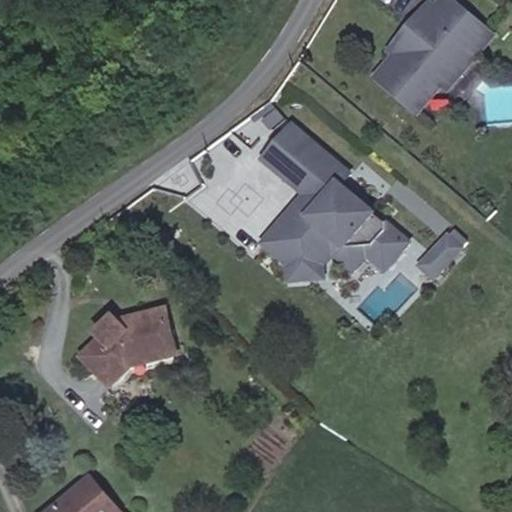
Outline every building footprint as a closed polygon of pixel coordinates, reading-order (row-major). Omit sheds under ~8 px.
[(445,85),(470,55),(477,61),(495,40),(475,24),(470,30),(462,23),(467,17),(449,1),(438,15),(432,11),(419,27),(424,31),(414,43),(409,38),(395,54),(401,59),(381,82),(404,101),(413,89),(429,103),(445,85)] [(452,90),(477,61),(470,55),(445,85),(452,90)] [(429,103),(413,89),(404,101),(420,114),(429,103)] [(283,184),(312,151),(290,131),(260,163),(283,184)] [(305,204),(334,171),(312,151),(283,184),(305,204)] [(318,260),(330,246),(339,256),(367,254),(380,240),(380,231),(357,211),(357,206),(338,189),(346,181),(334,171),(305,204),(314,213),(305,223),(298,217),(294,220),(288,214),(258,248),(282,270),(283,286),(304,285),(303,272),(309,272),(318,262),(318,260)] [(438,281),(473,242),(455,226),(420,265),(438,281)] [(378,279),(403,252),(380,231),(380,240),(367,254),(339,256),(330,246),(318,260),(318,262),(309,272),(303,272),(304,285),(317,285),(317,271),(327,260),(347,278),(361,263),(378,279)] [(149,363),(147,355),(177,346),(169,313),(139,320),(141,326),(124,331),(119,324),(115,319),(98,339),(101,342),(85,361),(114,387),(137,366),(149,363)] [(141,326),(139,320),(119,324),(124,331),(141,326)] [(179,356),(177,346),(147,355),(149,363),(179,356)] [(65,511),(116,511),(95,487),(65,511)]
